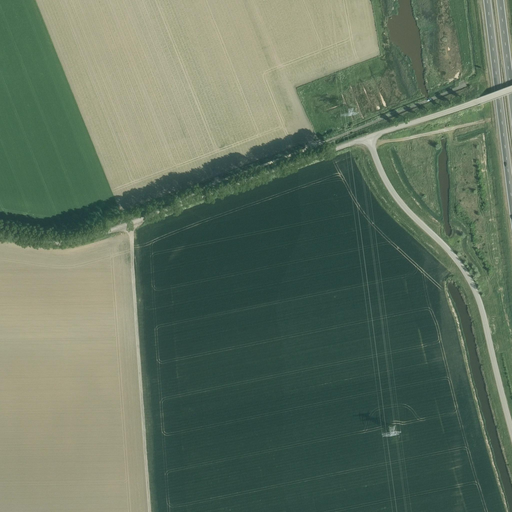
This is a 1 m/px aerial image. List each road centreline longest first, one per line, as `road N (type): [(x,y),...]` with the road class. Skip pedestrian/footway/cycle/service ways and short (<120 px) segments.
road 1 (unclassified): [(0,233),(78,242),(366,137)]
road 2 (unclassified): [(511,430),(471,278),(400,201),(366,137)]
road 3 (track): [(185,202),(463,85)]
road 4 (track): [(128,224),(150,511)]
road 5 (trunk): [(486,0),(511,202)]
road 6 (unclassified): [(366,137),(511,88)]
road 7 (track): [(366,137),(379,142),(487,125)]
